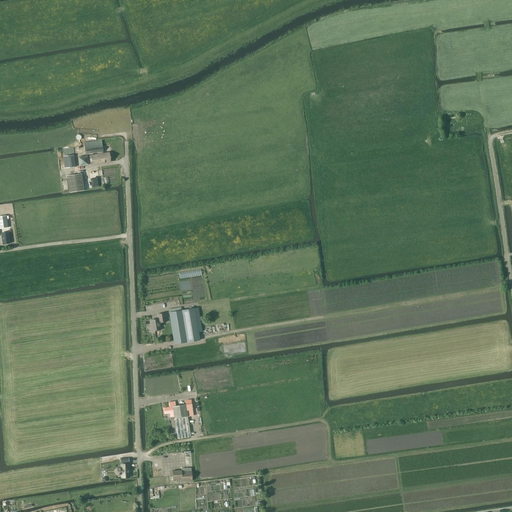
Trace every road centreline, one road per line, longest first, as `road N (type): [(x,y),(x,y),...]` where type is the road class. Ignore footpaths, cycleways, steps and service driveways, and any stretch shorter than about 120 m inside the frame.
road 1 (track): [(138,454),(321,419),(334,462),(511,439)]
road 2 (unclassified): [(125,143),(139,511)]
road 3 (track): [(205,337),(490,291),(511,281)]
road 4 (track): [(507,255),(491,136),(511,132)]
road 5 (track): [(484,0),(479,74),(491,136)]
